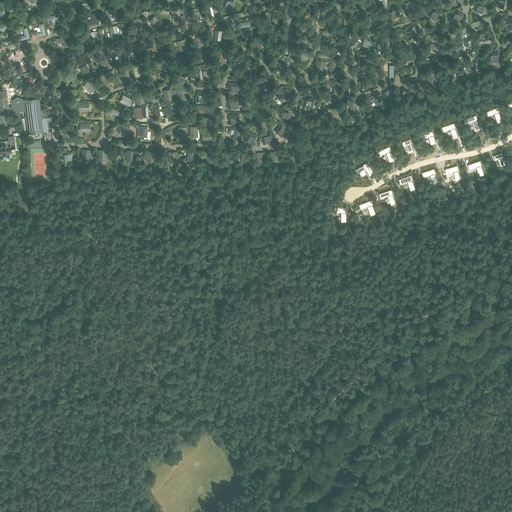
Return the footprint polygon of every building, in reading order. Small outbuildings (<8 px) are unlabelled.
[(4,0),(3,0),(1,3),(10,12),(13,8),(4,0)] [(224,1),(223,7),(232,9),(233,0),(227,0),(227,1),(224,1)] [(412,8),(410,0),(406,0),(405,0),(406,4),(402,5),(404,10),(412,8)] [(503,9),(506,0),(500,0),(496,0),(494,6),(503,9)] [(473,10),(483,14),(487,5),(481,2),(480,5),(476,4),(473,10)] [(128,3),(118,6),(120,12),(130,9),(128,3)] [(194,9),(195,14),(200,13),(201,18),(205,17),(203,7),(194,9)] [(399,16),(397,7),(392,9),(392,11),(389,12),(390,18),(399,16)] [(112,8),(105,10),(108,21),(115,19),(112,8)] [(179,9),(171,11),(174,21),(181,19),(179,9)] [(309,9),(299,13),(301,19),(311,16),(309,9)] [(429,15),(436,20),(441,12),(437,9),(435,12),(432,10),(429,15)] [(450,18),(459,23),(464,14),(458,11),(457,14),(454,12),(450,18)] [(58,14),(49,16),(52,28),(56,27),(54,20),(59,19),(58,14)] [(91,21),(87,22),(88,26),(97,24),(94,14),(90,15),(91,21)] [(155,15),(149,21),(156,29),(162,24),(155,15)] [(71,17),(63,19),(65,29),(73,28),(71,17)] [(142,17),(135,19),(137,30),(145,28),(142,17)] [(303,24),(304,30),(314,29),(312,22),(303,24)] [(40,32),(35,33),(36,37),(46,35),(43,24),(38,25),(40,32)] [(116,27),(110,28),(112,38),(119,36),(116,27)] [(242,30),(243,40),(248,39),(247,34),(251,33),(251,28),(242,30)] [(24,36),(20,37),(21,41),(29,38),(26,29),(22,30),(24,36)] [(488,41),(488,30),(481,30),(481,34),(477,34),(477,41),(488,41)] [(97,42),(95,31),(87,33),(89,43),(97,42)] [(79,46),(77,35),(70,36),(72,47),(79,46)] [(204,36),(197,37),(199,47),(206,46),(204,36)] [(66,37),(55,39),(56,44),(62,43),(63,48),(68,47),(66,37)] [(388,37),(385,48),(390,49),(393,39),(388,37)] [(301,44),(304,45),(313,49),(315,42),(306,39),(303,38),(301,44)] [(185,40),(178,41),(180,51),(187,50),(185,40)] [(263,47),(258,42),(252,48),(256,53),(263,47)] [(432,42),(429,46),(438,52),(443,44),(439,42),(436,45),(432,42)] [(166,43),(159,45),(161,55),(168,54),(166,43)] [(448,46),(442,53),(445,56),(448,53),(452,56),(455,53),(448,46)] [(302,49),(299,55),(306,60),(310,54),(302,49)] [(142,50),(135,51),(137,63),(144,61),(142,50)] [(207,50),(202,51),(203,56),(197,57),(198,61),(209,59),(207,50)] [(267,54),(266,59),(274,61),(277,51),(273,50),(271,55),(267,54)] [(217,51),(215,62),(223,63),(224,53),(217,51)] [(284,55),(283,59),(292,62),(295,52),(290,51),(289,56),(284,55)] [(498,63),(499,52),(493,52),(492,55),(488,55),(488,62),(498,63)] [(126,53),(118,55),(120,66),(128,64),(126,53)] [(184,59),(183,54),(174,56),(176,66),(180,65),(179,60),(184,59)] [(107,57),(100,60),(103,71),(110,68),(107,57)] [(170,58),(162,59),(165,70),(172,68),(170,58)] [(409,58),(398,64),(400,67),(411,61),(409,58)] [(318,61),(316,69),(321,71),(322,69),(326,70),(328,62),(322,60),(322,62),(318,61)] [(288,65),(279,62),(278,67),(282,68),(281,74),(285,75),(288,65)] [(87,64),(81,67),(85,77),(91,74),(87,64)] [(245,65),(243,74),(249,76),(251,67),(245,65)] [(140,66),(133,67),(135,77),(142,76),(140,66)] [(294,66),(291,75),(295,77),(296,71),(301,73),(302,68),(294,66)] [(213,67),(203,69),(204,73),(210,72),(211,76),(215,75),(213,67)] [(411,68),(399,72),(401,76),(413,72),(411,68)] [(452,68),(446,70),(449,81),(456,78),(452,68)] [(129,69),(122,70),(123,80),(131,79),(129,69)] [(198,79),(202,79),(201,70),(191,71),(192,76),(197,75),(198,79)] [(434,71),(428,73),(431,84),(438,82),(434,71)] [(109,73),(102,76),(105,85),(112,82),(109,73)] [(73,82),(69,86),(72,89),(80,83),(72,74),(69,77),(73,82)] [(264,76),(258,88),(262,90),(268,79),(264,76)] [(425,76),(419,78),(422,89),(429,86),(425,76)] [(88,81),(83,86),(90,94),(95,89),(88,81)] [(410,81),(404,84),(407,93),(413,91),(410,81)] [(238,93),(239,84),(229,83),(229,88),(232,89),(232,92),(238,93)] [(172,88),(164,90),(166,100),(174,99),(172,88)] [(281,101),(284,98),(285,99),(289,95),(288,93),(289,91),(285,88),(284,89),(282,88),(278,93),(279,94),(277,97),(281,101)] [(392,88),(386,91),(390,101),(396,99),(392,88)] [(0,113),(2,114),(25,111),(28,134),(43,132),(42,118),(45,118),(43,103),(40,103),(39,97),(31,94),(24,99),(17,96),(11,101),(11,106),(9,106),(7,89),(0,90),(0,113)] [(60,89),(58,94),(64,96),(62,101),(66,103),(70,94),(60,89)] [(179,89),(177,100),(185,101),(187,90),(179,89)] [(142,92),(135,94),(138,104),(145,103),(142,92)] [(123,94),(120,101),(130,106),(133,99),(123,94)] [(376,94),(368,97),(370,101),(374,100),(376,105),(380,104),(376,94)] [(209,95),(198,95),(199,103),(209,103),(209,95)] [(238,109),(238,98),(232,98),(232,102),(228,102),(228,108),(238,109)] [(312,109),(314,99),(309,98),(308,101),(305,100),(303,106),(312,109)] [(355,102),(349,104),(353,114),(359,112),(355,102)] [(114,108),(123,112),(125,108),(116,104),(114,108)] [(193,112),(191,104),(181,107),(183,115),(193,112)] [(209,106),(198,106),(198,114),(210,114),(209,106)] [(341,107),(333,110),(334,114),(339,113),(341,118),(344,116),(341,107)] [(498,107),(486,112),(487,117),(494,114),(495,114),(498,122),(499,122),(501,121),(502,121),(499,112),(500,112),(498,107)] [(111,109),(109,113),(122,118),(124,114),(111,109)] [(285,109),(279,111),(281,120),(290,118),(289,112),(286,112),(285,109)] [(328,113),(321,116),(324,126),(331,124),(328,113)] [(238,115),(229,115),(229,121),(232,121),(232,124),(238,124),(238,115)] [(476,115),(464,120),(465,125),(472,122),(473,122),(476,130),(477,130),(479,129),(480,129),(477,120),(478,120),(476,115)] [(213,119),(202,119),(202,127),(213,127),(213,119)] [(311,121),(304,124),(308,134),(315,132),(311,121)] [(126,123),(117,128),(121,135),(130,130),(126,123)] [(454,123),(442,127),(443,132),(450,130),(451,130),(454,138),(455,138),(457,137),(458,137),(455,128),(456,128),(454,123)] [(275,131),(282,137),(286,133),(283,131),(286,128),(281,124),(275,131)] [(140,126),(139,137),(147,137),(148,126),(140,126)] [(187,126),(179,127),(179,138),(187,137),(187,126)] [(198,126),(190,126),(190,137),(198,137),(198,126)] [(241,131),(235,129),(232,144),(238,145),(241,131)] [(433,131),(424,134),(426,138),(429,137),(432,144),(433,143),(433,144),(435,143),(436,142),(434,135),(433,131)] [(202,132),(202,140),(213,140),(213,132),(202,132)] [(258,136),(248,132),(244,141),(250,144),(251,141),(255,142),(258,136)] [(262,135),(263,144),(269,143),(268,140),(271,139),(270,133),(262,135)] [(3,147),(0,147),(0,152),(0,154),(3,154),(3,155),(9,154),(9,153),(12,153),(11,146),(10,146),(10,144),(15,144),(14,136),(9,137),(9,141),(7,142),(7,141),(1,141),(2,145),(3,145),(3,147)] [(410,139),(402,142),(404,147),(407,146),(407,145),(409,152),(411,152),(412,151),(414,151),(411,144),(412,144),(410,139)] [(293,140),(288,145),(295,153),(300,148),(293,140)] [(390,146),(378,151),(380,156),(386,153),(387,153),(390,161),(392,161),(393,160),(395,160),(391,151),(392,151),(390,146)] [(49,147),(39,147),(40,162),(50,162),(49,147)] [(105,150),(97,151),(98,161),(106,160),(105,150)] [(278,150),(270,151),(272,162),(279,161),(278,150)] [(264,151),(257,152),(258,163),(265,162),(264,151)] [(502,153),(494,156),(495,160),(498,159),(499,159),(501,166),(503,165),(503,166),(504,165),(506,164),(503,157),(504,157),(502,153)] [(72,166),(72,154),(64,154),(65,166),(72,166)] [(480,160),(468,165),(470,170),(476,167),(477,167),(480,176),(481,175),(483,175),(484,174),(481,166),(482,165),(480,160)] [(364,165),(356,169),(357,171),(356,171),(357,172),(358,174),(366,169),(370,176),(374,173),(368,162),(363,164),(364,165)] [(458,165),(445,169),(446,174),(453,172),(454,172),(456,181),(458,180),(459,180),(461,179),(458,171),(459,170),(458,165)] [(434,168),(422,173),(424,178),(430,175),(431,175),(434,184),(435,183),(437,183),(438,182),(435,174),(436,173),(434,168)] [(411,175),(399,180),(401,184),(408,182),(411,190),(413,190),(414,189),(416,189),(412,180),(413,180),(411,175)] [(392,189),(379,194),(381,199),(388,196),(391,205),(393,204),(394,204),(396,203),(393,195),(393,194),(392,189)] [(371,200),(359,205),(361,209),(368,207),(371,215),(373,215),(374,214),(376,214),(373,205),(371,200)] [(333,207),(333,213),(341,213),(341,222),(343,222),(344,222),(346,222),(346,213),(347,213),(347,207),(333,207)]
